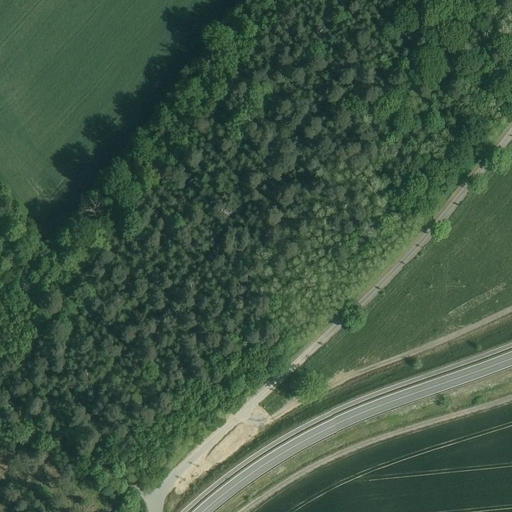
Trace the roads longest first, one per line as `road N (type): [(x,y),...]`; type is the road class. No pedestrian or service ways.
road 1 (unclassified): [(511,128),(390,275),(184,464),(154,499),(153,511)]
road 2 (secondary): [(200,511),(276,455),(360,411),(511,355)]
road 3 (track): [(0,364),(92,454),(154,499)]
